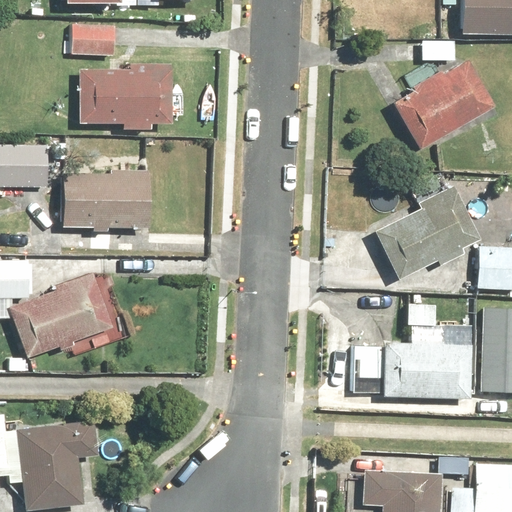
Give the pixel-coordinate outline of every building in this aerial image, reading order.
[(511,0),(461,0),(462,30),(511,29),(511,0)] [(111,27),(68,26),(68,60),(111,61),(111,27)] [(421,40),(420,61),(457,62),(458,42),(421,40)] [(461,65),(384,108),(409,154),(487,111),(461,65)] [(168,72),(70,70),(69,127),(113,128),(113,138),(167,139),(168,72)] [(43,147),(0,147),(0,192),(43,192),(43,147)] [(143,179),(55,181),(56,235),(144,233),(143,179)] [(446,193),(362,239),(390,290),(474,244),(446,193)] [(473,252),(472,292),(510,293),(511,253),(473,252)] [(0,323),(5,324),(22,369),(110,335),(88,278),(7,309),(8,301),(25,302),(25,265),(0,264),(0,323)] [(404,349),(348,347),(347,403),(453,406),(455,350),(440,350),(440,327),(405,326),(404,349)] [(6,414),(0,413),(0,475),(1,475),(1,494),(14,494),(14,511),(71,511),(71,462),(91,461),(91,428),(6,429),(6,414)] [(445,491),(443,511),(511,511),(511,505),(511,467),(469,465),(468,492),(445,491)] [(434,511),(436,479),(358,475),(356,511),(434,511)]
